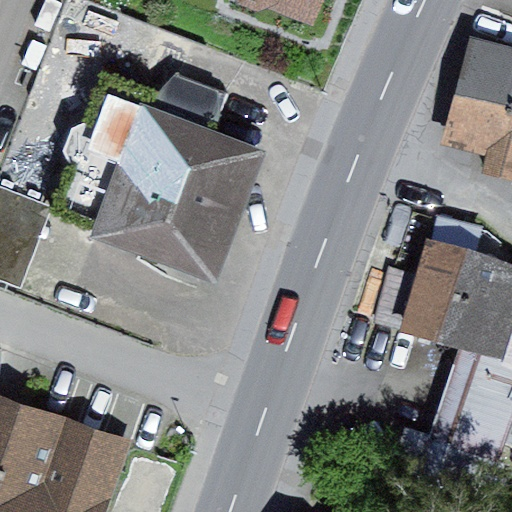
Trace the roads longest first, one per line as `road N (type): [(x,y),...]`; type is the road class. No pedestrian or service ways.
road 1 (secondary): [(431,0),(271,407)]
road 2 (residential): [(271,407),(0,307)]
road 3 (unknown): [(369,144),(511,220)]
